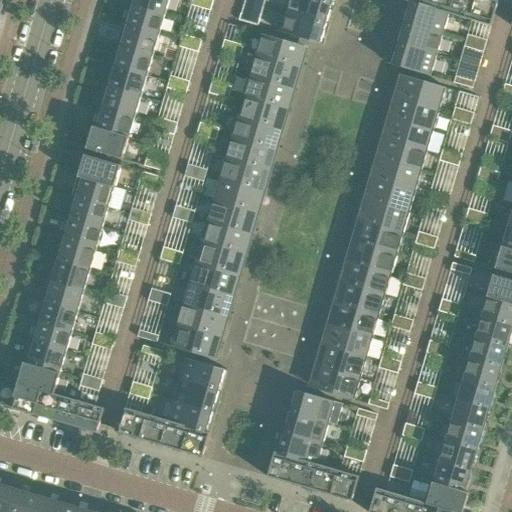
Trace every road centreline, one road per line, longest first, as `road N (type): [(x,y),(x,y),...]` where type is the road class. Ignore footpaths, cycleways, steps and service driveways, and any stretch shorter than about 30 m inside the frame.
road 1 (residential): [(219,511),(0,449)]
road 2 (secondary): [(0,167),(47,0)]
